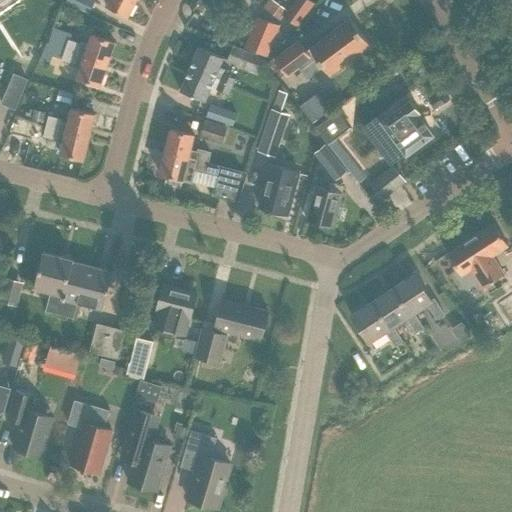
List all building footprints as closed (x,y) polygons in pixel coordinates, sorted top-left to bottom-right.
[(66,0),(65,3),(89,14),(94,0),(66,0)] [(127,16),(135,0),(108,0),(106,5),(127,16)] [(267,0),(263,7),(280,20),(286,10),(273,0),(267,0)] [(296,0),(283,15),(297,26),(310,11),(296,0)] [(243,46),(268,55),(280,25),(255,16),(243,46)] [(369,44),(350,18),(306,51),(297,39),(273,58),(286,74),(297,66),(306,79),(323,66),(329,74),(369,44)] [(80,40),(79,43),(50,34),(46,43),(107,64),(115,42),(92,34),(88,44),(80,40)] [(46,43),(43,52),(62,59),(74,63),(75,60),(82,63),(77,78),(99,86),(107,64),(46,43)] [(219,82),(219,81),(232,87),(235,79),(223,74),(223,72),(218,69),(223,57),(198,46),(189,68),(214,79),(219,82)] [(227,60),(258,72),(263,58),(233,46),(227,60)] [(2,103),(15,108),(31,70),(18,64),(2,103)] [(214,79),(189,68),(180,90),(204,101),(214,79)] [(228,95),(232,87),(219,81),(219,82),(216,89),(228,95)] [(278,89),(271,108),(281,112),(287,93),(278,89)] [(59,90),(56,100),(71,104),(73,94),(59,90)] [(311,96),(299,106),(312,122),(324,113),(311,96)] [(377,117),(362,128),(390,165),(405,154),(406,156),(433,135),(417,114),(420,112),(411,99),(381,122),(377,117)] [(206,117),(233,126),(237,113),(210,104),(206,117)] [(61,119),(48,116),(46,126),(89,136),(94,114),(71,108),(67,123),(60,122),(61,119)] [(45,112),(33,109),(31,118),(42,121),(45,112)] [(330,112),(313,125),(329,145),(336,139),(342,135),(342,128),(330,112)] [(204,119),(199,137),(221,144),(227,126),(204,119)] [(257,151),(275,157),(284,130),(266,125),(257,151)] [(83,159),(89,136),(46,126),(44,136),(56,139),(57,136),(64,137),(60,153),(83,159)] [(192,134),(170,129),(165,151),(204,161),(206,154),(195,151),(194,154),(187,152),(192,134)] [(336,139),(329,145),(358,183),(366,177),(336,139)] [(313,154),(336,180),(345,173),(322,146),(313,154)] [(240,170),(204,161),(165,151),(159,174),(166,176),(183,180),(190,182),(193,170),(218,176),(213,195),(233,199),(240,170)] [(272,215),(286,218),(292,198),(289,197),(291,191),(293,192),(299,171),(271,164),(259,207),(273,211),(272,215)] [(404,181),(392,165),(370,183),(382,199),(404,181)] [(166,176),(164,185),(180,189),(183,180),(166,176)] [(329,182),(327,189),(315,186),(306,219),(333,226),(342,193),(344,185),(329,182)] [(495,260),(493,261),(490,256),(507,245),(493,223),(447,253),(467,284),(475,278),(482,288),(504,273),(495,260)] [(59,314),(72,262),(73,260),(43,252),(34,287),(50,291),(45,311),(59,314)] [(77,302),(102,309),(112,272),(72,262),(59,314),(73,318),(77,302)] [(431,300),(414,274),(393,288),(410,315),(414,312),(427,304),(436,319),(444,314),(434,298),(431,300)] [(22,282),(2,277),(0,287),(0,302),(16,307),(22,282)] [(154,326),(184,334),(188,319),(189,319),(196,292),(163,283),(156,310),(159,311),(154,326)] [(410,315),(393,288),(372,301),(390,328),(393,326),(406,318),(416,332),(423,327),(414,312),(410,315)] [(242,335),(242,336),(259,340),(263,327),(264,327),(268,311),(222,299),(216,323),(204,320),(195,356),(220,363),(228,331),(242,335)] [(393,326),(390,328),(372,301),(351,315),(368,342),(385,331),(395,346),(402,341),(393,326)] [(462,321),(451,328),(460,342),(471,335),(462,321)] [(89,351),(118,359),(125,330),(97,323),(89,351)] [(2,362),(16,366),(23,342),(9,338),(2,362)] [(153,342),(136,338),(129,364),(146,369),(153,342)] [(21,360),(32,363),(38,345),(26,342),(21,360)] [(81,353),(50,345),(44,366),(75,374),(81,353)] [(114,365),(112,373),(124,376),(126,368),(114,365)] [(140,379),(135,396),(157,402),(162,386),(140,379)] [(0,418),(2,419),(11,388),(0,385),(0,418)] [(7,418),(20,422),(13,447),(42,455),(53,417),(29,410),(33,397),(15,391),(7,418)] [(81,428),(70,464),(99,472),(112,430),(104,428),(109,411),(74,401),(68,424),(81,428)] [(161,417),(135,409),(120,458),(133,462),(128,481),(157,490),(170,446),(153,441),(161,417)] [(230,463),(210,457),(216,438),(191,430),(182,462),(197,466),(187,499),(217,508),(221,492),(225,493),(229,479),(225,478),(230,463)]
